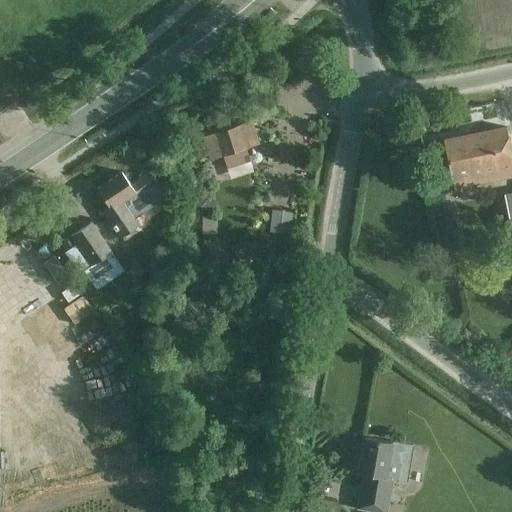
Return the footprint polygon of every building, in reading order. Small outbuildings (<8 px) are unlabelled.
[(252,122),(216,134),(203,138),(210,161),(224,157),(228,168),(251,161),(247,147),(259,143),(252,122)] [(511,153),(507,127),(444,140),(452,179),(474,175),(476,183),(511,176),(511,153)] [(103,211),(117,231),(122,238),(140,226),(136,220),(164,200),(158,192),(167,186),(155,168),(131,185),(122,172),(98,189),(110,206),(103,211)] [(255,212),(255,230),(273,229),(273,212),(255,212)] [(180,216),(179,234),(198,235),(198,216),(180,216)] [(92,266),(106,256),(112,252),(92,222),(72,236),(92,266)] [(96,289),(124,270),(112,252),(106,256),(92,266),(84,271),(96,289)] [(91,382),(111,367),(98,350),(78,365),(91,382)] [(410,445),(393,442),(364,437),(358,472),(364,473),(357,509),(375,511),(387,511),(393,477),(404,479),(407,477),(412,448),(410,445)]
